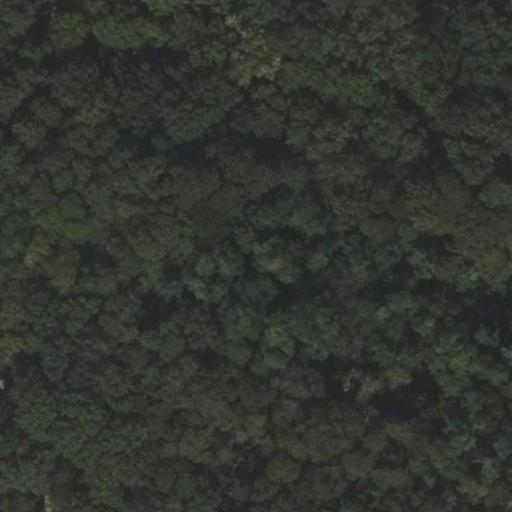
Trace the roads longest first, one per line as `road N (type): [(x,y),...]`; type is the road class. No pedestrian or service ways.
road 1 (track): [(385,88),(0,78)]
road 2 (track): [(511,285),(385,88)]
road 3 (track): [(511,49),(385,88)]
